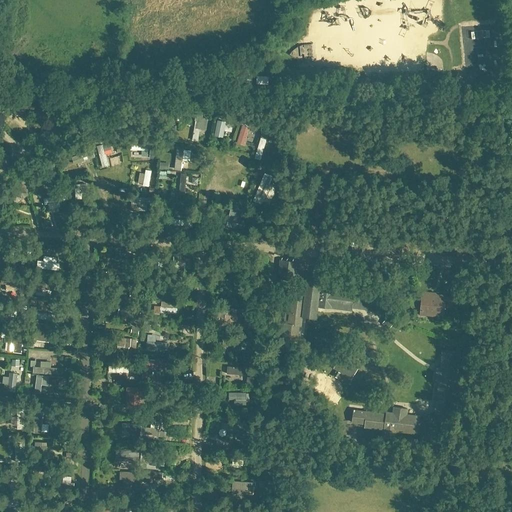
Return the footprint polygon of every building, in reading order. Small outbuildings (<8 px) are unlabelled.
[(279,278),(296,279),(297,260),(280,260),(279,278)] [(314,321),(316,309),(348,314),(349,308),(370,311),(373,293),(348,290),(348,293),(319,289),(321,280),(304,277),(297,318),(314,321)] [(447,307),(452,308),(454,288),(445,287),(444,294),(421,291),(418,316),(446,318),(447,307)] [(454,442),(461,354),(439,352),(437,370),(433,370),(431,385),(436,385),(433,417),(407,415),(408,410),(392,408),(391,413),(354,409),(352,431),(432,438),(431,440),(454,442)] [(340,359),(333,369),(352,381),(358,370),(340,359)]
